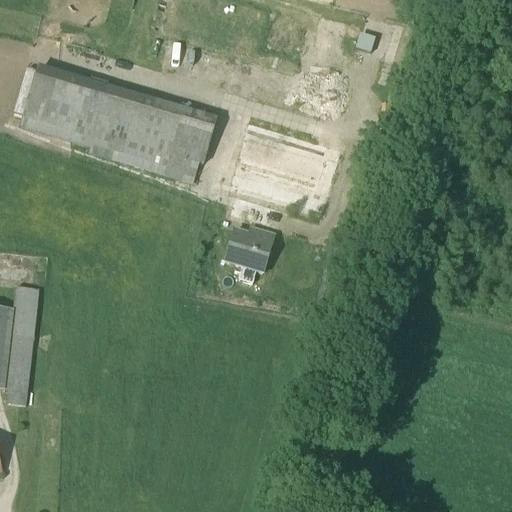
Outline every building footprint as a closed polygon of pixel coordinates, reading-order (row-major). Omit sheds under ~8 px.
[(279,26),(281,15),(263,11),(260,22),(279,26)] [(254,48),(267,49),(269,38),(255,36),(254,48)] [(269,49),(287,52),(289,41),(271,38),(269,49)] [(113,42),(109,51),(127,58),(130,48),(113,42)] [(317,101),(323,69),(292,63),(286,95),(317,101)] [(20,128),(194,179),(210,124),(36,73),(20,128)] [(227,195),(320,222),(337,152),(247,126),(227,195)] [(224,265),(261,276),(272,240),(256,235),(254,241),(233,234),(224,265)] [(14,291),(13,305),(2,396),(6,397),(5,408),(24,410),(25,399),(26,399),(37,294),(14,291)] [(0,396),(2,396),(13,305),(0,303),(0,396)]
